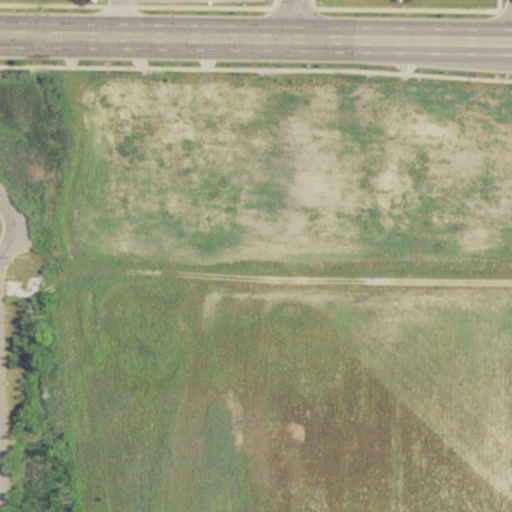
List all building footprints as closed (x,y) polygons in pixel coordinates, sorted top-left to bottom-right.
[(229,120),(244,120),(244,87),(220,87),(220,109),(229,109),(229,120)] [(129,102),(101,102),(101,136),(129,136),(129,102)] [(404,138),(440,139),(441,122),(422,121),(422,111),(405,110),(404,138)] [(408,231),(407,191),(385,191),(386,232),(408,231)] [(221,212),(190,212),(190,231),(203,231),(203,224),(221,224),(221,212)] [(489,245),(489,229),(462,229),(462,245),(489,245)]
